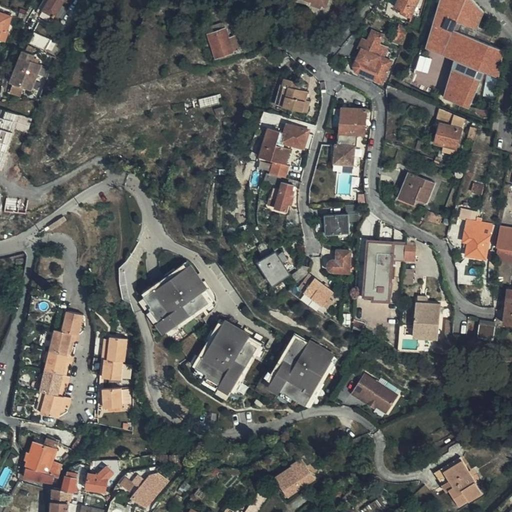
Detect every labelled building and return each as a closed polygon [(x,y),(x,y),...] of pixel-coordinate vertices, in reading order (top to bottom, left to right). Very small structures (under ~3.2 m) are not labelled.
[(54,21),(66,0),(51,0),(42,14),(54,21)] [(412,18),(420,0),(400,0),(397,8),(404,10),(402,13),(412,18)] [(484,12),(473,0),(438,0),(425,44),(453,56),(443,94),(469,105),(486,69),(498,76),(504,47),(475,35),(484,12)] [(0,12),(2,6),(0,4),(0,38),(7,41),(10,31),(8,31),(13,16),(0,12)] [(209,27),(220,59),(232,55),(233,53),(231,51),(237,50),(241,49),(237,40),(231,42),(224,22),(209,27)] [(394,42),(404,45),(411,30),(405,27),(401,24),(394,42)] [(365,50),(363,50),(356,66),(357,72),(384,83),(393,62),(386,59),(389,49),(381,45),(385,36),(374,31),(369,41),(365,50)] [(45,42),(47,37),(37,32),(35,37),(45,42)] [(359,48),(363,50),(365,50),(369,41),(363,38),(359,48)] [(91,64),(98,48),(89,45),(83,61),(91,64)] [(15,84),(26,88),(33,91),(43,65),(34,61),(36,55),(25,51),(13,83),(15,84)] [(421,54),(418,68),(429,71),(433,57),(421,54)] [(489,73),(482,94),(493,97),(500,76),(489,73)] [(304,112),(307,101),(309,92),(300,89),(302,83),(285,78),(283,86),(289,88),(284,107),(304,112)] [(23,97),(26,88),(15,84),(12,94),(23,97)] [(289,88),(283,86),(281,85),(275,104),(284,107),(289,88)] [(219,104),(218,95),(199,99),(201,108),(219,104)] [(194,100),(182,103),(184,113),(196,110),(194,100)] [(0,107),(0,116),(6,118),(8,110),(0,107)] [(366,135),(367,111),(343,109),(341,133),(366,135)] [(466,119),(440,109),(437,123),(441,124),(436,144),(457,149),(461,135),(466,119)] [(28,132),(32,119),(8,110),(6,118),(0,116),(0,168),(2,169),(15,128),(28,132)] [(283,177),(286,178),(289,166),(287,166),(291,149),(284,147),(285,144),(304,149),(310,131),(287,125),(285,133),(269,128),(260,157),(274,162),(271,174),(283,177)] [(467,142),(474,141),(478,129),(471,127),(467,142)] [(427,204),(436,183),(410,172),(399,199),(415,206),(417,200),(427,204)] [(269,173),(268,173),(265,181),(280,185),(283,177),(271,174),(269,173)] [(279,200),(277,208),(287,211),(289,204),(291,205),(294,198),(291,197),(294,186),(283,182),(281,190),(274,188),(272,198),(279,200)] [(483,194),(485,185),(474,183),(472,192),(483,194)] [(29,200),(8,198),(6,211),(27,213),(29,200)] [(269,206),(277,208),(279,200),(272,198),(269,206)] [(351,205),(332,207),(333,216),(349,215),(352,215),(351,205)] [(471,221),(473,211),(461,209),(459,218),(468,221),(471,221)] [(495,240),(497,226),(481,223),(482,219),(478,218),(479,213),(473,211),(471,221),(468,221),(464,241),(469,243),(467,255),(486,259),(489,240),(495,240)] [(350,234),(349,215),(333,216),(326,216),(326,236),(350,234)] [(441,225),(443,220),(431,215),(428,221),(441,225)] [(51,229),(52,231),(67,222),(65,218),(50,227),(51,229)] [(447,232),(450,221),(445,219),(441,231),(447,232)] [(511,227),(501,226),(498,247),(499,248),(511,249),(511,227)] [(393,261),(405,262),(406,245),(394,244),(369,242),(365,296),(378,297),(378,300),(390,301),(393,261)] [(406,245),(405,262),(416,263),(417,246),(406,245)] [(350,273),(352,252),(338,251),(338,261),(333,261),(330,263),(329,266),(329,269),(330,271),(333,272),(350,273)] [(274,285),(291,274),(283,263),(288,259),(283,253),(279,256),(276,253),(259,262),(274,285)] [(511,255),(498,253),(497,259),(511,261),(511,255)] [(475,266),(455,265),(459,271),(458,284),(473,285),(475,266)] [(196,277),(188,266),(178,273),(155,289),(147,295),(146,296),(147,297),(154,306),(152,307),(160,320),(169,332),(170,332),(193,315),(207,306),(213,301),(206,291),(209,289),(198,275),(196,277)] [(309,274),(310,268),(301,266),(299,271),(293,275),(299,283),(309,274)] [(153,286),(155,289),(178,273),(175,269),(166,275),(167,276),(153,286)] [(335,293),(316,278),(305,292),(325,306),(325,305),(329,308),(335,301),(331,298),(335,293)] [(209,289),(206,291),(213,301),(207,306),(209,309),(218,302),(209,289)] [(160,320),(152,307),(154,306),(147,297),(141,301),(157,323),(160,320)] [(439,339),(441,305),(417,303),(414,337),(439,339)] [(41,391),(47,393),(44,403),(42,413),(60,418),(62,412),(64,405),(67,405),(70,406),(72,399),(63,397),(59,396),(62,383),(66,384),(69,384),(70,377),(68,377),(64,375),(67,364),(70,364),(73,365),(74,357),(72,357),(68,355),(71,342),(75,342),(78,343),(85,315),(68,311),(63,331),(56,330),(41,391)] [(193,315),(170,332),(173,336),(182,329),(181,328),(195,318),(193,315)] [(445,353),(452,353),(452,345),(453,321),(447,320),(445,342),(445,353)] [(220,384),(233,392),(234,391),(248,367),(257,352),(261,345),(251,339),(252,337),(236,328),(235,330),(224,323),(218,334),(203,358),(197,367),(199,368),(209,374),(207,376),(220,384)] [(200,356),(203,358),(218,334),(213,331),(208,341),(209,341),(200,356)] [(105,359),(103,378),(123,380),(124,361),(126,361),(129,339),(110,337),(110,340),(108,359),(105,359)] [(251,339),(261,345),(257,352),(260,354),(266,345),(252,337),(251,339)] [(295,399),(308,406),(308,405),(325,377),(331,367),(335,360),(325,354),(326,351),(311,342),(310,344),(298,337),(292,348),(278,372),(272,382),(273,383),(283,388),(282,390),(295,399)] [(105,359),(108,359),(110,340),(104,339),(102,359),(105,359)] [(278,372),(292,348),(288,345),(282,355),(283,356),(275,370),(278,372)] [(326,351),(325,354),(335,360),(331,367),(335,369),(340,359),(326,351)] [(248,367),(234,391),(238,393),(244,384),(243,383),(251,368),(248,367)] [(209,374),(199,368),(195,374),(218,388),(220,384),(207,376),(209,374)] [(359,398),(360,396),(376,406),(387,414),(397,399),(379,387),(381,385),(379,383),(365,374),(361,380),(352,394),(359,398)] [(325,377),(308,405),(313,408),(321,394),(320,393),(329,379),(325,377)] [(380,381),(379,383),(381,385),(379,387),(397,399),(402,392),(382,379),(380,381)] [(283,388),(273,383),(269,389),(293,402),(295,399),(282,390),(283,388)] [(103,389),(104,405),(104,408),(124,407),(123,388),(103,389)] [(505,390),(494,392),(495,399),(506,397),(505,390)] [(47,393),(41,391),(39,401),(44,403),(47,393)] [(360,396),(359,398),(375,409),(376,406),(360,396)] [(37,429),(22,425),(21,433),(36,436),(37,429)] [(45,445),(54,448),(56,441),(47,438),(45,445)] [(63,465),(54,462),(59,450),(54,448),(45,445),(37,442),(33,453),(28,452),(27,455),(26,460),(30,461),(28,468),(54,477),(59,477),(63,465)] [(196,442),(192,442),(184,455),(181,455),(182,467),(197,449),(197,442),(196,442)] [(477,450),(485,447),(484,442),(475,444),(477,450)] [(219,462),(248,464),(246,452),(236,453),(224,448),(219,443),(219,462)] [(182,467),(181,455),(170,456),(171,465),(171,468),(182,467)] [(445,473),(463,461),(460,457),(442,468),(445,473)] [(290,500),(319,482),(310,468),(303,459),(296,463),(297,466),(294,468),(278,478),(281,483),(279,485),(290,500)] [(463,461),(445,473),(442,468),(434,473),(447,494),(449,492),(459,507),(468,502),(469,503),(482,494),(475,483),(476,482),(463,461)] [(310,468),(319,482),(327,477),(317,464),(310,468)] [(53,484),(54,477),(28,468),(25,478),(53,484)] [(98,476),(89,474),(86,489),(87,489),(106,493),(109,478),(101,476),(102,473),(99,473),(98,476)] [(148,508),(170,481),(159,473),(150,474),(147,479),(140,475),(134,483),(140,487),(133,499),(148,508)] [(73,493),(74,493),(74,490),(77,490),(76,488),(75,487),(75,485),(77,477),(67,475),(63,489),(70,492),(73,493)] [(418,500),(429,491),(424,485),(413,495),(418,500)] [(53,501),(70,502),(70,492),(63,489),(54,488),(53,501)] [(248,511),(257,511),(267,497),(260,492),(248,511)] [(363,511),(392,511),(380,498),(363,510),(363,511)] [(299,511),(310,504),(306,499),(295,507),(299,511)] [(69,511),(70,502),(53,501),(52,511),(69,511)]
